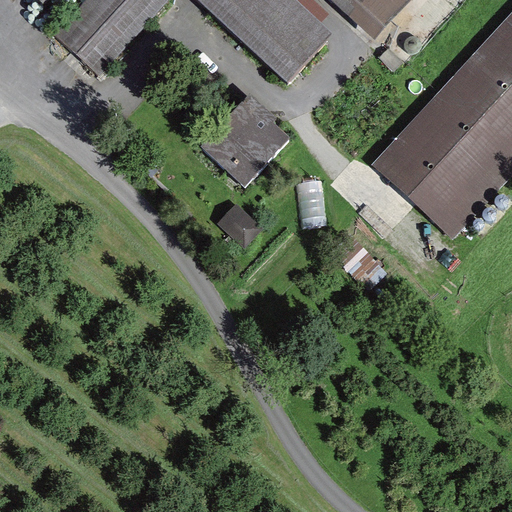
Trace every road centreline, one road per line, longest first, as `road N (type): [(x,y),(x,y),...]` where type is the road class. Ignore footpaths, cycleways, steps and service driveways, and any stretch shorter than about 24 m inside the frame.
road 1 (unclassified): [(0,90),(124,190),(181,252),(284,433),(352,511)]
road 2 (track): [(446,271),(304,130),(297,114),(353,45),(315,0)]
road 3 (track): [(69,144),(157,48),(186,35),(202,36),(297,114)]
